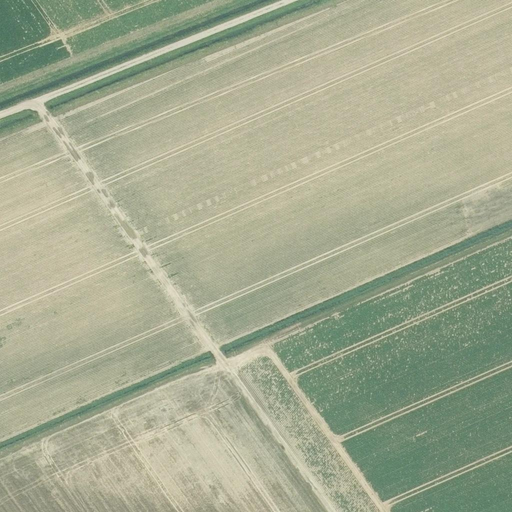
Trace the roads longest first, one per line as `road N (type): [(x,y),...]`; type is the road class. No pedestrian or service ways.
road 1 (track): [(36,100),(329,511)]
road 2 (track): [(0,115),(292,0)]
